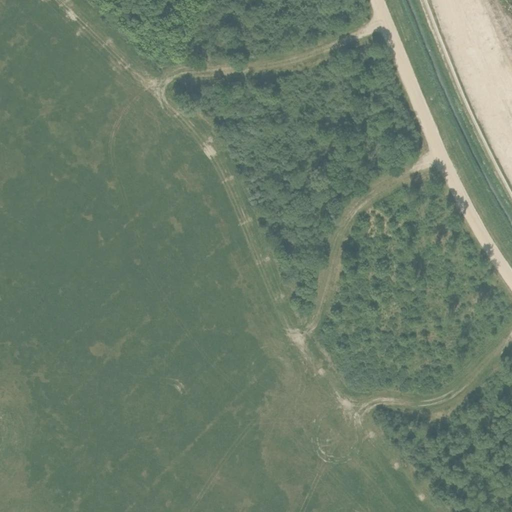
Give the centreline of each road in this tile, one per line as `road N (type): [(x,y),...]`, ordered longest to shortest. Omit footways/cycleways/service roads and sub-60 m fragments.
road 1 (track): [(59,0),(209,147),(298,345),(353,412)]
road 2 (track): [(511,278),(436,157),(374,0)]
road 3 (track): [(511,333),(439,398),(376,400),(353,412)]
road 4 (track): [(353,412),(440,511)]
